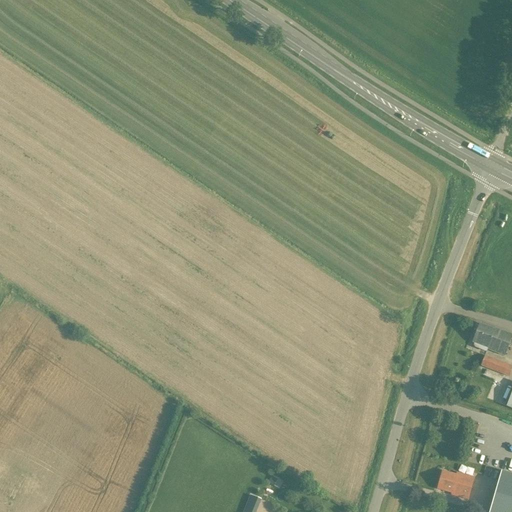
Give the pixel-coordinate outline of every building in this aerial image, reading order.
[(495,329),(480,324),(472,342),(475,343),(474,346),(474,347),(486,352),(487,349),(505,356),(511,337),(511,335),(495,329)] [(511,367),(511,365),(484,355),(480,366),(496,372),(509,377),(511,367)] [(438,489),(451,492),(451,494),(468,499),(474,478),(457,473),(456,475),(442,471),(438,489)] [(489,511),(511,511),(511,473),(501,471),(489,511)] [(277,479),(272,476),(269,483),(274,486),(277,479)] [(244,511),(255,511),(257,507),(248,503),(244,511)]
